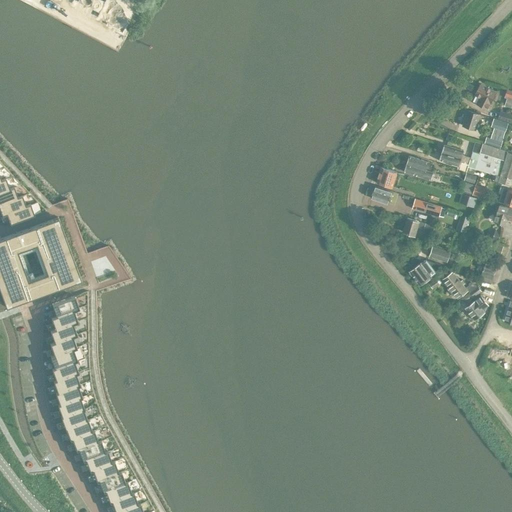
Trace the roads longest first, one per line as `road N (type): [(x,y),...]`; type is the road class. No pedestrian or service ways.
road 1 (unclassified): [(467,367),(366,236),(354,192),(377,144),(511,0)]
road 2 (residential): [(31,304),(44,418),(96,511)]
